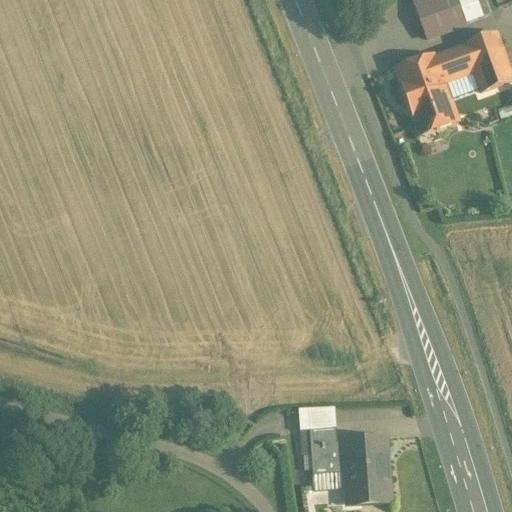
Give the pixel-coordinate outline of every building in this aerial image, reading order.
[(454,0),(411,0),(414,7),(413,8),(425,42),(465,28),(464,25),(455,0),(454,0)] [(473,0),(456,0),(455,0),(464,25),(481,19),(473,0)] [(511,83),(496,38),(464,50),(474,76),(480,95),(486,110),(486,111),(511,101),(511,83)] [(464,50),(431,61),(441,88),(474,76),(464,50)] [(431,61),(396,74),(417,129),(432,123),(435,132),(455,125),(441,88),(431,61)] [(480,95),(465,101),(470,116),(486,110),(480,95)] [(335,432),(309,434),(310,458),(312,477),(338,475),(335,432)] [(309,434),(301,435),(302,459),(310,458),(309,434)] [(384,442),(342,445),(347,507),(389,504),(384,442)]
